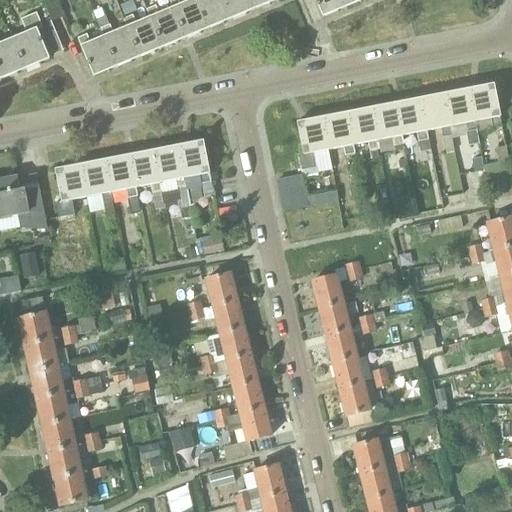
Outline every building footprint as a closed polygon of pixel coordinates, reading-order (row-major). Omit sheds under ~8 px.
[(57,0),(41,0),(51,22),(64,16),(57,0)] [(196,0),(169,0),(173,9),(186,40),(209,30),(201,12),(196,0)] [(196,0),(201,12),(209,30),(232,21),(223,0),(196,0)] [(223,0),(232,21),(255,11),(250,0),(223,0)] [(250,0),(255,11),(279,2),(278,0),(250,0)] [(342,0),(315,0),(323,19),(346,9),(342,0)] [(342,0),(346,9),(367,0),(342,0)] [(186,40),(173,9),(159,15),(156,7),(146,11),(163,49),(186,40)] [(139,59),(163,49),(146,11),(124,20),(127,28),(139,59)] [(13,39),(25,70),(49,60),(37,30),(42,28),(36,14),(21,20),(26,34),(13,39)] [(104,38),(116,68),(139,59),(127,28),(113,34),(109,26),(100,29),(104,38)] [(116,68),(104,38),(90,43),(87,35),(77,39),(93,77),(116,68)] [(0,73),(2,80),(25,70),(13,39),(0,44),(0,73)] [(491,129),(501,127),(499,119),(500,119),(493,86),(469,91),(475,123),(489,120),(491,129)] [(469,91),(463,92),(444,96),(450,128),(465,126),(466,134),(467,134),(468,142),(478,140),(476,132),(475,123),(469,91)] [(450,128),(444,96),(420,101),(426,133),(440,130),(442,138),(452,137),(450,128)] [(426,133),(420,101),(396,105),(401,137),(402,137),(415,135),(417,143),(427,141),(426,133)] [(396,105),(371,110),(375,133),(377,142),(391,139),(393,148),(403,146),(402,137),(401,137),(396,105)] [(378,150),(377,142),(375,133),(371,110),(347,115),(353,147),(367,144),(368,152),(378,150)] [(347,115),(323,120),(328,151),(342,149),(343,157),(354,155),(352,147),(353,147),(347,115)] [(328,151),(323,120),(297,124),(303,156),(297,157),(300,172),(316,170),(313,154),(328,151)] [(203,143),(188,145),(178,147),(184,180),(185,179),(200,176),(202,185),(211,184),(203,143)] [(184,180),(178,147),(154,152),(160,184),(175,181),(177,190),(175,190),(179,210),(189,208),(185,189),(187,189),(185,179),(184,180)] [(135,190),(136,189),(150,186),(152,195),(151,195),(154,210),(164,209),(161,194),(162,193),(160,184),(154,152),(129,157),(135,190)] [(135,190),(129,157),(105,162),(110,194),(111,194),(126,191),(128,200),(126,200),(128,211),(129,217),(141,214),(138,198),(136,189),(135,190)] [(80,167),(86,199),(102,196),(103,204),(102,204),(104,219),(114,217),(112,203),(113,203),(111,194),(110,194),(105,162),(80,167)] [(80,167),(55,171),(61,203),(55,204),(58,218),(59,226),(75,223),(74,216),(75,216),(72,202),(86,199),(80,167)] [(0,219),(18,216),(21,229),(46,231),(38,189),(19,193),(17,179),(0,182),(0,219)] [(511,218),(487,225),(494,252),(511,248),(511,218)] [(202,257),(224,253),(221,239),(200,243),(202,257)] [(471,258),(482,255),(480,247),(469,250),(471,258)] [(511,276),(511,248),(494,252),(500,279),(511,276)] [(25,280),(38,278),(34,255),(21,258),(25,280)] [(482,255),(471,258),(473,265),(484,262),(482,255)] [(358,264),(346,267),(350,283),(362,280),(358,264)] [(213,308),(236,302),(230,275),(206,281),(213,308)] [(511,276),(500,279),(507,306),(511,304),(511,276)] [(343,304),(336,277),(312,283),(319,310),(343,304)] [(94,290),(98,312),(114,309),(110,287),(94,290)] [(481,303),(483,311),(495,308),(493,300),(481,303)] [(236,302),(213,308),(219,335),(243,329),(236,302)] [(187,307),(189,315),(200,312),(199,304),(187,307)] [(343,304),(319,310),(325,337),(349,331),(343,304)] [(497,316),(495,308),(483,311),(485,319),(497,316)] [(107,327),(131,322),(129,311),(124,312),(124,311),(104,315),(107,327)] [(202,320),(200,312),(189,315),(191,322),(202,320)] [(24,346),(51,340),(46,314),(18,320),(24,346)] [(359,320),(361,328),(373,325),(371,317),(359,320)] [(375,332),(373,325),(361,328),(363,336),(375,332)] [(62,331),(64,339),(75,336),(73,328),(62,331)] [(243,329),(219,335),(226,362),(250,356),(243,329)] [(349,331),(325,337),(332,364),(356,358),(349,331)] [(75,336),(64,339),(65,347),(77,344),(75,336)] [(57,367),(51,340),(24,346),(30,373),(57,367)] [(145,361),(142,347),(129,350),(131,364),(145,361)] [(496,364),(508,361),(506,354),(495,356),(496,364)] [(233,389),(257,383),(250,356),(226,362),(233,389)] [(200,360),(202,368),(214,365),(212,357),(200,360)] [(356,358),(332,364),(339,391),(363,385),(356,358)] [(508,361),(496,364),(498,372),(510,369),(508,361)] [(216,373),(214,365),(202,368),(205,376),(216,373)] [(30,373),(36,400),(63,394),(57,367),(30,373)] [(373,374),(375,382),(387,378),(385,371),(373,374)] [(149,392),(145,378),(131,381),(131,382),(134,395),(149,392)] [(387,378),(375,382),(377,389),(389,386),(387,378)] [(74,384),(75,392),(87,389),(85,382),(74,384)] [(240,415),(264,409),(257,383),(233,389),(240,415)] [(363,385),(339,391),(346,419),(370,413),(363,385)] [(87,389),(75,392),(77,400),(102,394),(101,386),(87,389)] [(157,407),(173,404),(170,388),(154,391),(157,407)] [(69,420),(63,394),(36,400),(42,426),(69,420)] [(264,409),(240,415),(247,443),(271,437),(264,409)] [(216,421),(227,418),(225,411),(214,413),(216,421)] [(227,418),(216,421),(218,429),(229,426),(227,418)] [(75,448),(69,420),(42,426),(48,454),(75,448)] [(194,448),(189,429),(169,434),(174,453),(194,448)] [(87,446),(99,443),(97,435),(85,438),(87,446)] [(353,447),(360,474),(384,468),(377,441),(353,447)] [(100,451),(99,443),(87,446),(89,453),(100,451)] [(157,444),(139,449),(142,462),(160,457),(157,444)] [(48,454),(54,480),(81,474),(75,448),(48,454)] [(395,458),(397,466),(408,463),(406,456),(395,458)] [(408,463),(397,466),(398,474),(410,471),(408,463)] [(254,472),(260,498),(284,492),(278,466),(254,472)] [(390,494),(384,468),(360,474),(366,500),(390,494)] [(105,469),(93,472),(95,480),(106,477),(105,469)] [(231,471),(211,476),(215,488),(234,483),(231,471)] [(87,502),(81,474),(54,480),(60,508),(87,502)] [(260,498),(263,511),(289,511),(284,492),(260,498)] [(237,505),(249,502),(247,494),(235,497),(237,505)] [(394,511),(390,494),(366,500),(369,511),(394,511)] [(249,502),(237,505),(239,511),(242,511),(251,510),(249,502)]
